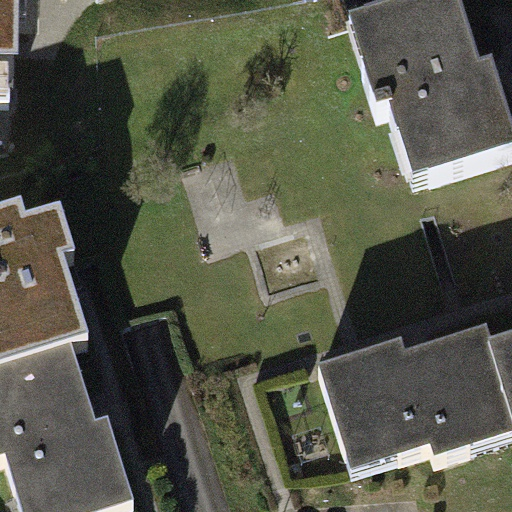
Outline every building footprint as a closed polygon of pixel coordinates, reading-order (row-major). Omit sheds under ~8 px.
[(0,0),(0,106),(10,106),(9,0),(0,0)] [(429,174),(511,148),(511,115),(496,64),(484,68),(461,0),(418,0),(365,17),(381,65),(369,69),(381,108),(394,103),(404,134),(415,130),(429,174)] [(0,215),(0,361),(74,340),(92,335),(70,260),(81,257),(67,209),(36,218),(32,206),(0,215)] [(405,344),(324,369),(353,461),(397,447),(400,459),(436,447),(440,461),(474,451),(470,439),(511,425),(511,401),(490,331),(409,356),(405,344)] [(511,338),(494,344),(511,400),(511,338)] [(97,420),(74,340),(0,361),(0,469),(12,467),(24,511),(140,511),(113,416),(97,420)]
